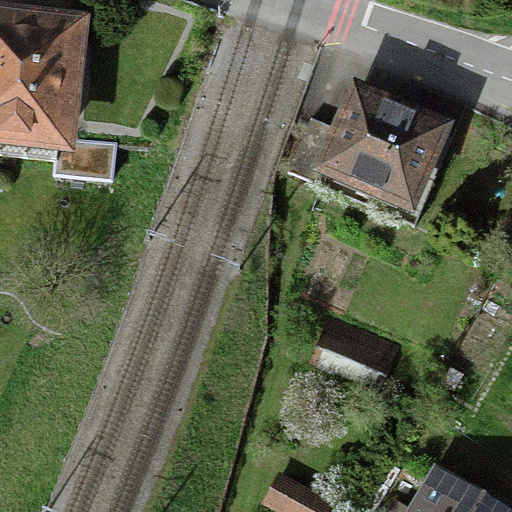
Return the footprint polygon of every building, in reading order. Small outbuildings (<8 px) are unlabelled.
[(0,26),(0,164),(78,174),(94,38),(0,26)] [(346,93),(304,189),(408,234),(449,138),(346,93)] [(328,335),(309,380),(378,409),(397,364),(328,335)] [(484,511),(439,484),(421,511),(484,511)] [(324,511),(279,488),(266,511),(324,511)]
